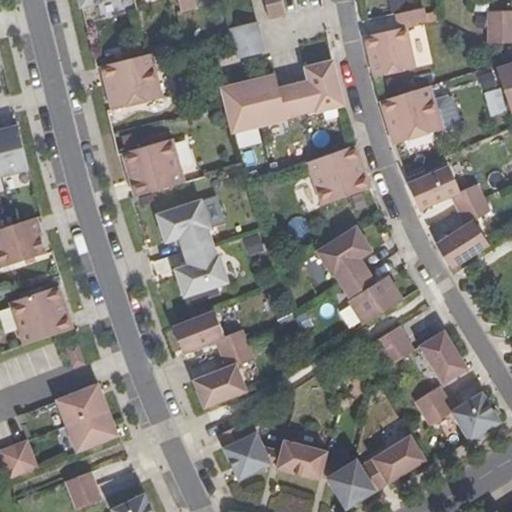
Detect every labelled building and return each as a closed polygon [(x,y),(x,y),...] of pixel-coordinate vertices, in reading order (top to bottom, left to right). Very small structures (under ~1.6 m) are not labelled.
[(177,0),(181,12),(196,8),(194,0),(177,0)] [(285,15),(281,0),(264,0),(269,19),(285,15)] [(415,69),(406,29),(428,24),(424,8),(394,15),(398,29),(365,36),(374,78),(415,69)] [(511,43),(511,11),(489,12),(490,43),(511,43)] [(265,53),(257,22),(229,29),(237,60),(265,53)] [(162,99),(151,54),(101,66),(105,82),(109,81),(112,96),(109,97),(112,110),(162,99)] [(343,105),(332,62),(306,68),(309,82),(294,86),(301,114),(316,110),(316,112),(343,105)] [(511,64),(497,69),(511,113),(511,112),(511,64)] [(301,114),(294,86),(279,89),(276,76),(249,82),(260,126),(287,119),(286,117),(301,114)] [(260,126),(249,82),(222,89),(233,132),(260,126)] [(443,129),(430,86),(380,101),(385,118),(389,117),(393,131),(390,132),(394,146),(443,129)] [(28,167),(18,126),(0,130),(0,168),(2,178),(29,171),(28,167)] [(184,184),(172,139),(123,153),(127,169),(131,168),(135,183),(131,184),(135,198),(184,184)] [(307,164),(321,204),(322,206),(371,189),(365,173),(361,174),(356,160),(360,159),(355,145),(313,162),(307,164)] [(365,173),(360,159),(356,160),(361,174),(365,173)] [(408,185),(410,188),(419,210),(452,197),(459,212),(484,198),(477,186),(461,193),(449,167),(408,185)] [(352,198),(359,212),(374,205),(367,191),(352,198)] [(466,226),(451,236),(436,245),(452,270),(490,246),(474,221),(490,211),(484,198),(459,212),(466,226)] [(157,215),(163,233),(166,243),(180,238),(184,252),(212,243),(208,229),(210,228),(201,201),(157,215)] [(0,269),(46,255),(40,234),(42,233),(37,217),(0,229),(0,269)] [(374,252),(372,250),(357,226),(318,252),(334,277),(336,276),(343,288),(369,272),(362,260),(374,252)] [(228,283),(219,256),(217,257),(212,243),(184,252),(188,266),(175,270),(184,298),(228,283)] [(364,326),(404,300),(389,276),(376,284),(369,272),(343,288),(351,300),(349,301),(364,326)] [(65,315),(62,306),(60,301),(64,300),(59,286),(9,303),(24,347),(74,330),(68,314),(65,315)] [(248,345),(242,330),(225,336),(215,311),(174,327),(185,354),(215,342),(220,356),(248,345)] [(383,354),(407,339),(399,327),(375,342),(383,354)] [(469,370),(445,332),(420,347),(421,348),(444,385),(469,370)] [(391,366),(414,352),(407,339),(383,354),(391,366)] [(74,369),(86,364),(79,344),(67,348),(74,369)] [(247,392),(236,366),(254,359),(248,345),(220,356),(226,369),(195,381),(205,408),(247,392)] [(109,411),(99,385),(57,401),(67,427),(109,411)] [(423,414),(447,400),(440,388),(416,403),(423,414)] [(501,423),(482,392),(453,410),(447,400),(423,414),(430,425),(452,411),(471,442),(501,423)] [(119,436),(109,411),(67,427),(77,453),(119,436)] [(265,449),(257,433),(224,449),(239,481),(272,465),(265,449)] [(376,492),(425,461),(426,461),(411,437),(361,467),(376,492)] [(38,468),(28,442),(14,448),(24,474),(38,468)] [(325,464),(328,453),(285,442),(282,453),(265,449),(272,465),(271,468),(320,481),(321,477),(325,464)] [(24,474),(14,448),(0,452),(0,460),(8,480),(24,474)] [(361,467),(357,461),(344,469),(325,464),(321,477),(328,479),(347,510),(376,492),(361,467)] [(99,486),(93,471),(66,482),(72,496),(99,486)] [(77,510),(104,500),(99,486),(72,496),(77,510)] [(154,511),(146,494),(114,509),(115,511),(154,511)]
